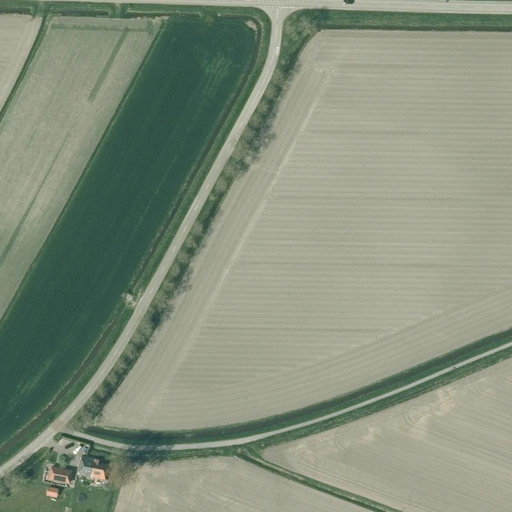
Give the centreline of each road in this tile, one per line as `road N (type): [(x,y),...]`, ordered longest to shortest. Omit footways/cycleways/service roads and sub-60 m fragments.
road 1 (unclassified): [(0,472),(97,380),(268,72),(278,2)]
road 2 (secondary): [(511,8),(304,2)]
